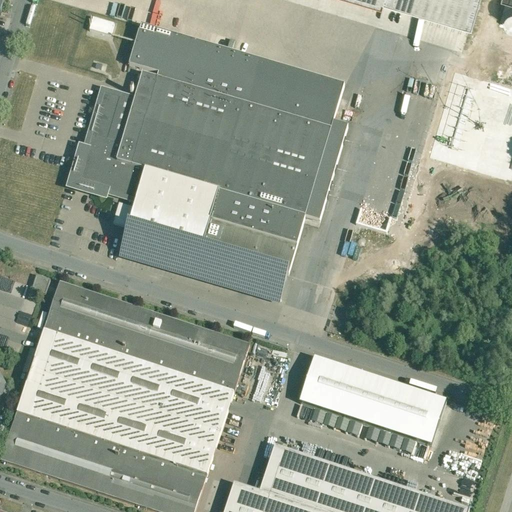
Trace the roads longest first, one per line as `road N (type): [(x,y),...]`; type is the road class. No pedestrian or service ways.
road 1 (unclassified): [(0,237),(511,405)]
road 2 (unknown): [(394,24),(287,373)]
road 3 (unknown): [(266,421),(411,468),(443,457),(454,432)]
road 4 (unknown): [(9,58),(70,78),(76,99),(57,145),(0,132)]
road 5 (unknown): [(287,373),(454,432)]
